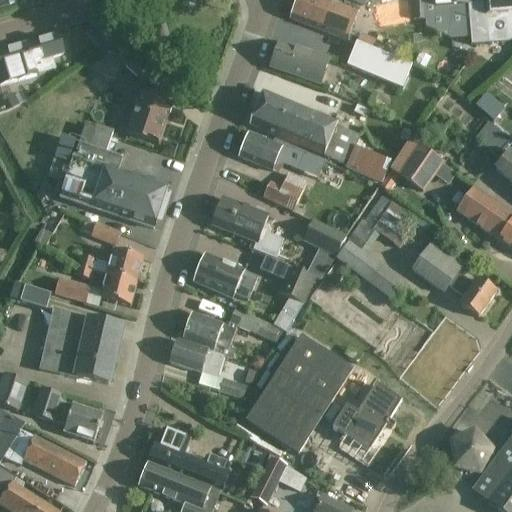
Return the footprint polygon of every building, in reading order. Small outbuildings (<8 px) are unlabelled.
[(0,0),(0,9),(25,2),(24,0),(0,0)] [(297,0),(290,19),(347,41),(357,15),(332,6),(332,5),(319,0),(297,0)] [(450,40),(471,46),(473,46),(470,6),(469,6),(468,0),(435,0),(436,3),(425,4),(424,0),(413,0),(415,22),(424,22),(425,29),(450,40)] [(470,6),(473,46),(511,43),(511,0),(484,0),(485,4),(470,6)] [(382,6),(385,21),(405,17),(403,2),(382,6)] [(90,30),(108,53),(122,42),(104,19),(90,30)] [(35,64),(63,56),(58,37),(0,54),(0,87),(28,79),(39,76),(35,64)] [(319,87),(328,64),(279,46),(271,69),(319,87)] [(347,68),(402,91),(411,68),(400,63),(356,46),(347,68)] [(144,86),(154,75),(133,57),(124,68),(144,86)] [(344,171),(381,186),(390,165),(355,149),(358,141),(359,138),(336,128),(337,125),(263,94),(250,127),(324,158),(323,160),(345,169),(344,171)] [(127,135),(157,145),(167,116),(168,117),(170,109),(169,109),(171,105),(140,95),(127,135)] [(501,120),(509,107),(489,95),(481,109),(501,120)] [(61,199),(153,229),(165,192),(117,176),(122,160),(107,155),(114,133),(96,127),(95,130),(85,127),(61,199)] [(500,157),(511,141),(511,136),(499,127),(485,145),(500,157)] [(238,159),(271,173),(273,168),(285,166),(296,171),(304,154),(275,142),(273,146),(248,135),(238,159)] [(75,143),(62,139),(55,162),(68,166),(75,143)] [(408,144),(390,173),(425,195),(443,166),(408,144)] [(511,154),(509,152),(493,175),(511,189),(511,154)] [(301,197),(307,184),(288,175),(281,190),(271,185),(263,200),(292,214),(296,206),(304,210),(309,200),(301,197)] [(457,214),(511,252),(511,216),(473,190),(457,214)] [(361,255),(376,235),(400,252),(408,240),(401,235),(412,220),(378,196),(346,240),(347,240),(344,244),(348,247),(361,255)] [(257,210),(256,211),(222,200),(212,228),(256,242),(252,254),(286,268),(288,263),(276,258),(283,242),(269,236),(270,233),(268,228),(263,226),(267,215),(265,214),(265,213),(257,210)] [(347,240),(346,240),(312,224),(304,242),(319,250),(306,275),(315,279),(320,280),(335,257),(344,244),(347,240)] [(121,236),(96,226),(91,238),(116,249),(121,236)] [(459,306),(477,320),(496,295),(477,281),(473,287),(457,277),(465,266),(434,242),(411,274),(444,298),(449,290),(463,300),(459,306)] [(77,266),(137,285),(144,260),(114,251),(110,266),(80,257),(77,266)] [(234,297),(247,302),(254,286),(241,280),(244,273),(205,256),(193,284),(232,301),(234,297)] [(130,308),(137,285),(77,266),(73,278),(90,283),(89,288),(60,279),(54,298),(83,307),(87,295),(130,308)] [(288,269),(278,296),(305,306),(315,279),(306,275),(288,269)] [(20,304),(47,312),(51,296),(24,288),(20,304)] [(224,359),(232,361),(234,356),(230,348),(236,332),(235,332),(237,328),(280,348),(286,334),(255,319),(242,314),(241,314),(235,311),(227,329),(193,315),(183,340),(214,352),(213,354),(224,358),(224,359)] [(46,344),(115,360),(122,331),(89,323),(89,321),(54,313),(46,344)] [(353,373),(301,339),(245,425),(298,458),(353,373)] [(169,364),(217,380),(224,359),(224,358),(213,354),(213,355),(176,343),(169,364)] [(76,379),(109,387),(115,360),(46,344),(40,373),(76,381),(76,379)] [(28,385),(4,376),(0,389),(0,409),(15,414),(19,416),(28,385)] [(246,388),(221,381),(218,393),(242,401),(246,388)] [(390,420),(402,401),(378,386),(359,415),(348,408),(335,428),(346,435),(342,440),(346,442),(349,437),(370,450),(387,424),(392,427),(395,423),(390,420)] [(64,435),(94,445),(103,417),(59,403),(60,397),(41,391),(32,417),(51,424),(54,416),(69,421),(64,435)] [(0,463),(3,460),(8,462),(8,461),(21,467),(22,462),(74,488),(85,465),(25,435),(25,436),(21,433),(25,427),(13,420),(14,420),(0,412),(0,463)] [(163,432),(158,445),(156,444),(149,463),(204,485),(221,492),(228,474),(226,473),(228,468),(206,460),(204,463),(192,459),(184,455),(189,442),(177,437),(163,432)] [(454,471),(479,476),(492,453),(474,434),(451,445),(454,471)] [(511,511),(511,439),(471,493),(497,511),(511,511)] [(271,460),(251,500),(266,507),(286,467),(271,460)] [(182,511),(209,511),(203,509),(210,492),(177,479),(177,478),(148,466),(139,488),(169,500),(168,501),(184,507),(182,511)] [(0,506),(8,511),(54,511),(13,485),(16,480),(0,470),(0,506)] [(315,511),(352,511),(322,498),(315,511)]
